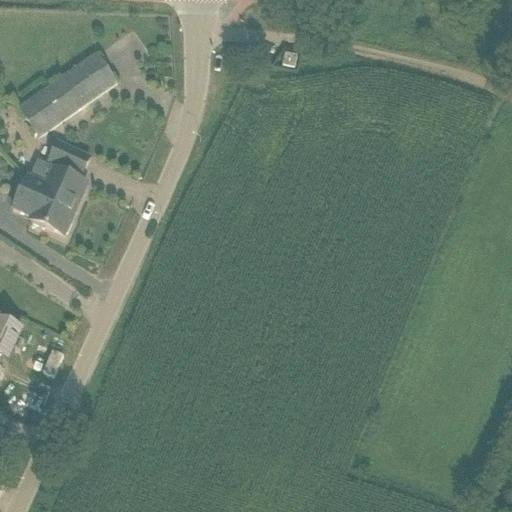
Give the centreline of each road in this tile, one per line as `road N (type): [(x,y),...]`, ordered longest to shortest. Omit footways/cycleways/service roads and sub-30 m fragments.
road 1 (residential): [(14,511),(183,144),(199,33)]
road 2 (residential): [(511,91),(317,45),(199,33)]
